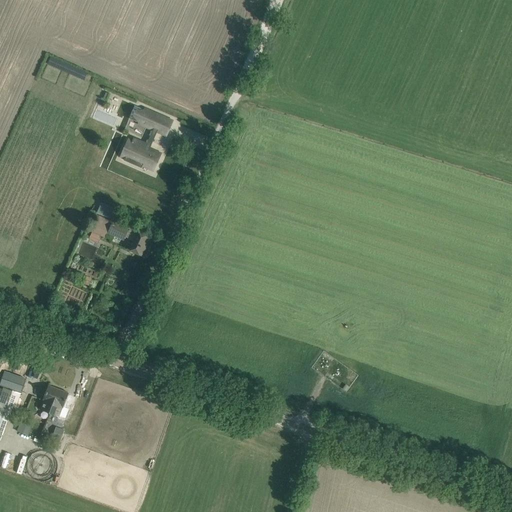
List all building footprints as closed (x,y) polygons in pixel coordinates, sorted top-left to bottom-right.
[(141,168),(143,165),(153,170),(160,154),(149,150),(157,131),(166,135),(172,121),(150,112),(135,106),(129,119),(153,129),(147,143),(134,138),(132,142),(129,141),(122,156),(125,158),(124,160),(141,168)] [(97,213),(96,213),(113,221),(114,220),(118,210),(101,202),(97,213)] [(96,215),(89,231),(92,232),(102,236),(105,238),(107,232),(124,240),(125,238),(129,228),(112,221),(111,221),(108,220),(96,215)] [(130,227),(129,228),(125,238),(128,239),(127,240),(135,244),(132,251),(144,256),(153,238),(130,227)] [(0,384),(21,392),(25,379),(5,372),(0,384)] [(40,409),(50,413),(59,389),(48,385),(43,400),(44,400),(40,409)] [(0,433),(3,435),(12,407),(15,408),(20,394),(4,388),(0,399),(0,433)] [(69,393),(59,389),(50,413),(59,417),(62,407),(63,408),(69,393)] [(20,424),(17,432),(28,436),(31,428),(20,424)] [(56,428),(52,437),(58,440),(62,430),(56,428)] [(0,466),(7,469),(12,455),(5,452),(0,466)] [(19,457),(15,473),(22,475),(26,459),(19,457)]
